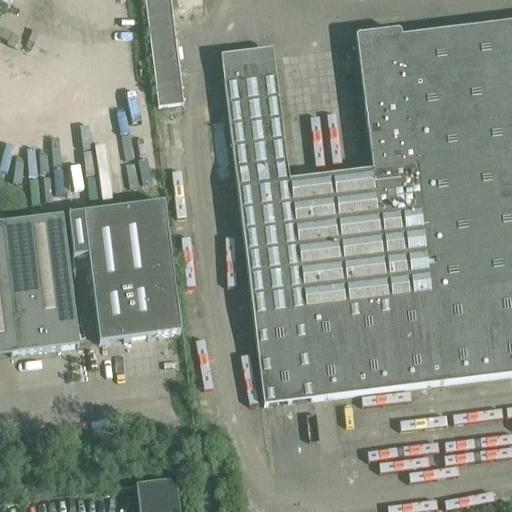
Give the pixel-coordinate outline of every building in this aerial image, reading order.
[(0,0),(0,33),(20,0),(0,0)] [(27,0),(20,0),(0,33),(0,34),(10,41),(20,47),(43,9),(27,0)] [(143,7),(142,0),(100,0),(102,12),(143,7)] [(151,0),(161,97),(184,94),(175,0),(151,0)] [(205,0),(176,0),(177,9),(206,6),(205,0)] [(104,36),(146,31),(143,7),(102,12),(104,36)] [(60,20),(43,9),(20,47),(38,57),(60,20)] [(237,130),(262,396),(511,373),(511,20),(361,34),(373,169),(290,177),(277,45),(224,50),(230,114),(219,115),(221,132),(237,130)] [(149,55),(146,31),(104,36),(107,60),(149,55)] [(0,57),(10,41),(0,34),(0,57)] [(0,57),(0,81),(7,85),(27,51),(10,41),(0,57)] [(7,85),(24,96),(44,61),(27,51),(7,85)] [(110,84),(151,79),(149,55),(107,60),(110,84)] [(24,96),(72,124),(66,74),(44,61),(24,96)] [(154,103),(151,79),(110,84),(112,108),(154,103)] [(115,131),(157,127),(154,103),(112,108),(115,131)] [(159,151),(157,127),(115,131),(118,155),(159,151)] [(120,179),(162,175),(159,151),(118,155),(120,179)] [(0,155),(0,196),(18,166),(0,155)] [(18,166),(0,196),(0,211),(8,216),(87,207),(18,166)] [(165,199),(162,175),(120,179),(123,203),(165,199)] [(164,207),(67,219),(73,262),(88,260),(99,348),(180,338),(164,207)] [(0,360),(79,351),(62,220),(0,227),(0,360)] [(178,511),(175,486),(136,491),(138,511),(178,511)]
